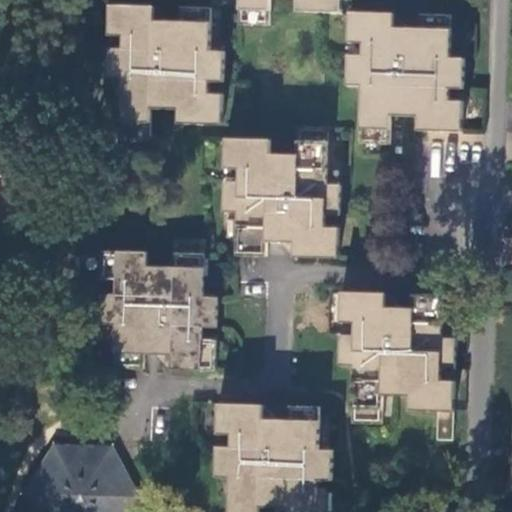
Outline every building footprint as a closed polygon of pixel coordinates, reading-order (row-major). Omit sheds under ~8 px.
[(239,0),(239,24),(268,25),(269,0),(297,0),(297,11),(341,13),(341,0),(239,0)] [(121,79),(119,137),(148,138),(149,111),(178,111),(177,125),(221,126),(222,97),(209,96),(210,81),(222,82),(223,52),(211,52),(212,9),(182,9),(181,23),(174,22),(169,22),(156,8),(111,7),(109,36),(122,37),(122,49),(109,49),(108,79),(121,79)] [(360,86),(358,143),(388,144),(389,118),(417,119),(417,132),(461,133),(462,104),(448,103),(449,89),(462,90),(464,60),(450,59),(452,17),(421,15),(421,30),(415,29),(407,28),(394,14),(351,13),(350,41),(362,41),(362,56),(349,55),(348,85),(360,86)] [(239,216),(238,256),(268,257),(269,244),(275,244),(281,244),(294,258),(339,259),(340,230),(329,231),(329,219),(340,219),(341,188),(330,188),(331,130),(302,129),(301,157),(272,156),(273,142),(229,142),(228,171),(241,172),(240,186),(227,185),(226,215),(239,216)] [(0,175),(11,176),(12,147),(0,146),(0,175)] [(116,327),(115,369),(145,370),(146,357),(152,357),(159,358),(171,370),(217,371),(217,344),(204,343),(205,330),(217,330),(218,300),(205,300),(206,241),(177,241),(176,270),(148,269),(148,255),(105,254),(104,284),(117,285),(116,297),(104,297),(103,327),(116,327)] [(352,364),(349,422),(379,424),(380,398),(409,398),(408,410),(438,413),(451,413),(453,383),(440,382),(440,369),(453,370),(454,340),(441,339),(443,298),(412,296),(411,309),(406,309),(400,309),(386,295),(342,293),(341,321),(353,321),(352,335),(340,335),(339,363),(352,364)] [(229,477),(228,511),(259,511),(259,509),(287,510),(286,511),(330,511),(332,494),(319,493),(319,481),(332,480),(332,450),(320,450),(322,408),(290,407),(289,420),(283,420),(277,420),(266,406),(220,405),(218,435),(231,435),(231,447),(218,447),(217,477),(229,477)] [(451,413),(438,413),(436,442),(450,442),(451,413)] [(54,446),(24,496),(33,511),(130,511),(139,498),(111,447),(54,446)]
